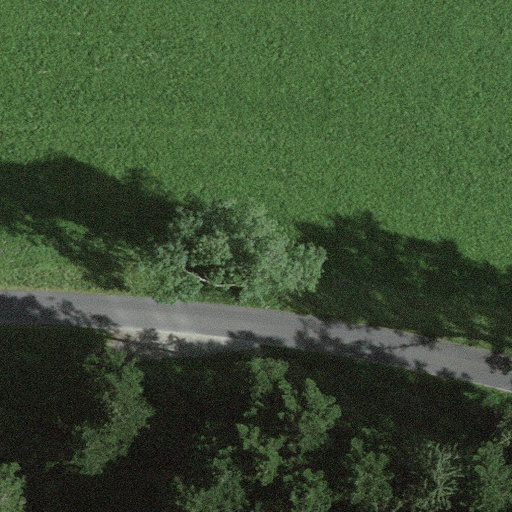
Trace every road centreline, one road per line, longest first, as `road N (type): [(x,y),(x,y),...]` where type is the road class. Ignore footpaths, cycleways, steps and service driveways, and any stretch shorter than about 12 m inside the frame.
road 1 (unclassified): [(0,303),(243,320),(511,369)]
road 2 (track): [(0,415),(46,461),(71,511)]
